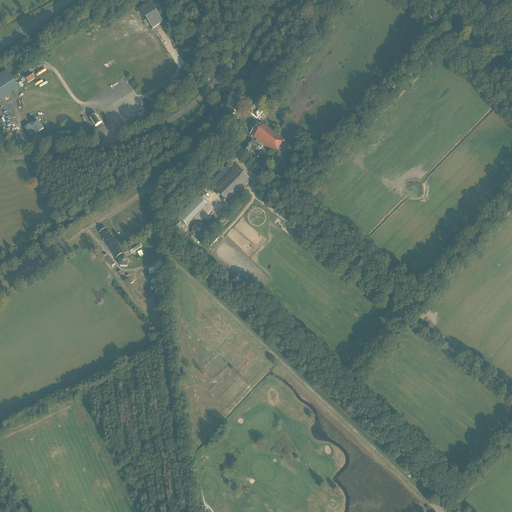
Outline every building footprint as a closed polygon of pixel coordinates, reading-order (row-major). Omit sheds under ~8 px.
[(150,3),(140,10),(153,29),(163,23),(150,3)] [(131,15),(119,24),(127,36),(140,28),(131,15)] [(115,31),(99,40),(103,48),(119,39),(115,31)] [(94,43),(78,52),(82,60),(99,51),(94,43)] [(0,103),(19,92),(8,73),(0,77),(0,103)] [(31,74),(24,78),(23,76),(19,78),(22,83),(25,81),(27,84),(34,79),(31,74)] [(255,103),(248,112),(256,119),(263,110),(255,103)] [(95,116),(92,112),(80,120),(85,128),(92,123),(95,128),(102,123),(97,115),(95,116)] [(253,122),(250,127),(253,129),(252,130),(253,131),(250,135),(257,140),(264,145),(274,154),(284,141),(262,123),(259,126),(256,124),(256,125),(253,122)] [(29,125),(24,129),(29,136),(34,133),(35,134),(37,133),(38,134),(44,130),(39,123),(31,128),(29,125)] [(252,140),(248,145),(252,148),(252,147),(259,152),(262,148),(264,145),(257,140),(255,142),(252,140)] [(252,148),(248,145),(243,150),(247,154),(252,148)] [(298,163),(301,165),(307,158),(303,155),(292,146),(288,151),(299,160),(300,160),(298,163)] [(236,165),(231,170),(232,171),(214,190),(228,204),(252,180),(236,165)] [(8,182),(9,192),(15,191),(15,192),(27,192),(27,186),(25,186),(25,181),(22,181),(22,173),(12,174),(13,182),(8,182)] [(41,195),(27,196),(27,212),(42,211),(41,195)] [(178,218),(187,227),(208,205),(199,196),(178,218)] [(198,236),(205,230),(200,224),(193,230),(198,236)] [(127,267),(130,261),(125,257),(124,258),(122,255),(124,254),(111,235),(110,236),(106,230),(100,233),(104,240),(103,240),(116,259),(117,258),(119,261),(119,262),(120,267),(127,267)] [(139,243),(129,250),(132,254),(142,247),(139,243)] [(108,255),(104,258),(112,267),(115,265),(108,255)] [(130,276),(126,278),(131,285),(135,282),(130,276)] [(153,297),(148,300),(155,312),(161,308),(153,297)]
